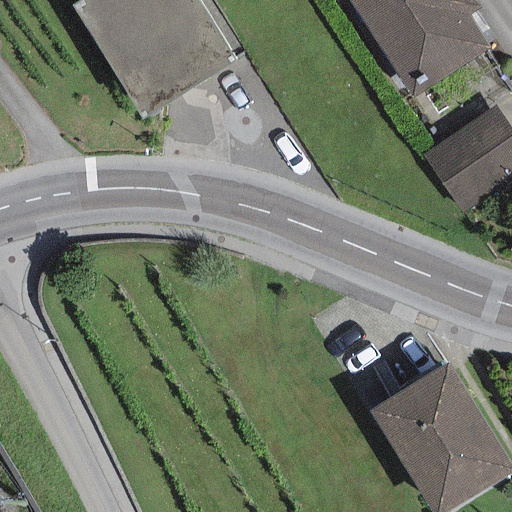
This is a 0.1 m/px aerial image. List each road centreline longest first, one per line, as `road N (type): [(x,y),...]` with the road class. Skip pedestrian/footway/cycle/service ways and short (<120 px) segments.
road 1 (tertiary): [(0,209),(104,190),(184,193),(267,213),(511,306)]
road 2 (residential): [(112,511),(0,303)]
